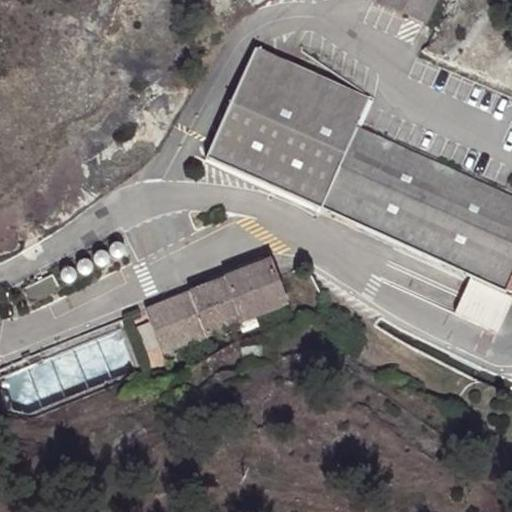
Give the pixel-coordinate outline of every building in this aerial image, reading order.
[(437,0),(380,0),(380,2),(405,14),(427,23),(437,0)] [(256,49),(236,92),(206,159),(476,280),(506,292),(507,290),(511,290),(511,196),(505,193),(360,130),(373,100),(277,55),(256,49)] [(123,257),(123,254),(122,251),(120,249),(118,248),(115,247),(112,248),(110,249),(108,251),(107,253),(107,256),(107,259),(109,261),(111,263),(113,264),(116,264),(119,263),(121,261),(122,259),(123,257)] [(107,266),(107,263),(106,260),(104,258),(101,257),(99,256),(96,257),(93,258),(92,260),(90,263),(90,265),(91,268),(92,270),(94,272),(97,273),(100,273),(102,272),(104,270),(106,268),(107,266)] [(226,278),(147,309),(163,352),(193,341),(197,349),(210,344),(206,336),(224,329),(227,336),(244,329),(246,331),(259,325),(256,316),(287,304),(270,260),(226,278)] [(89,274),(89,271),(88,269),(86,266),(84,265),(81,265),(78,265),(76,266),(74,268),(73,271),(73,274),(73,276),(75,279),(77,280),(80,281),(82,281),(85,280),(87,279),(89,277),(89,274)] [(73,282),(73,280),(72,277),(70,275),(68,274),(65,273),(62,273),(60,275),(58,277),(57,279),(57,282),(57,285),(59,287),(61,289),(63,290),(66,290),(69,289),(71,287),(72,285),(73,282)] [(51,277),(20,292),(27,307),(58,292),(51,277)] [(506,292),(476,280),(461,314),(490,327),(506,292)] [(261,345),(241,348),(243,360),(263,358),(261,345)]
